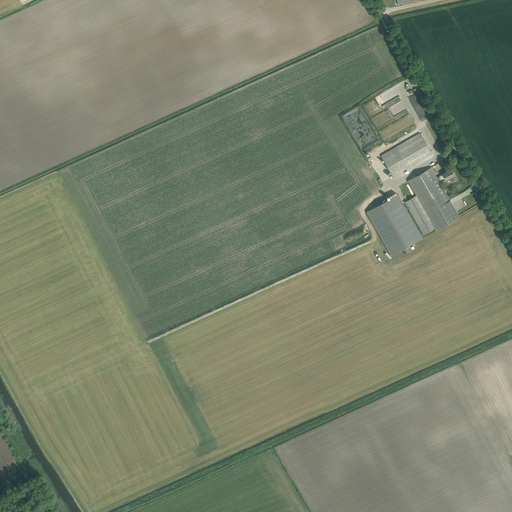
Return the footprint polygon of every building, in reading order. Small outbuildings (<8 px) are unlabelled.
[(433,155),(420,133),(381,155),(380,154),(338,178),(353,203),(394,179),(393,177),(433,155)] [(460,217),(439,181),(437,177),(431,167),(408,180),(416,195),(426,213),(435,228),(436,230),(460,217)] [(447,179),(450,178),(453,182),(457,180),(454,175),(455,175),(451,169),(443,173),(443,174),(437,177),(439,181),(446,178),(447,179)] [(398,194),(366,212),(392,256),(403,250),(405,254),(411,251),(412,250),(410,246),(423,238),(404,206),(406,205),(405,204),(404,205),(398,194)] [(426,213),(416,195),(404,202),(405,204),(406,205),(423,234),(435,228),(426,213)]
